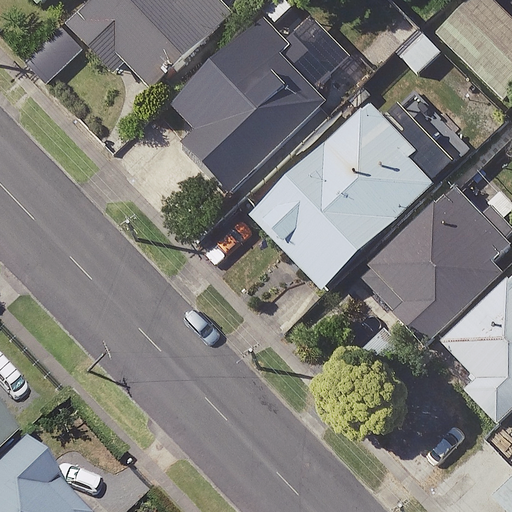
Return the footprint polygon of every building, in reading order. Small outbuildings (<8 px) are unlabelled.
[(84,0),(28,0),(40,12),(52,0),(66,0),(75,9),(84,0)] [(229,23),(205,0),(109,0),(74,37),(118,80),(128,70),(156,98),(229,23)] [(427,0),(390,0),(387,3),(417,34),(440,13),(427,0)] [(511,98),(511,27),(483,0),(475,0),(436,41),(505,106),(511,98)] [(334,81),(275,20),(175,115),(199,140),(184,154),(232,204),(326,114),(314,101),(334,81)] [(426,37),(401,65),(424,85),(449,57),(426,37)] [(444,184),(372,112),(256,228),(328,300),(444,184)] [(364,288),(426,353),(507,276),(493,261),(504,250),(457,200),(364,288)] [(511,287),(446,353),(480,388),(468,400),(501,433),(511,422),(511,287)] [(0,455),(10,446),(0,434),(0,455)] [(0,511),(76,511),(17,450),(0,466),(0,511)] [(511,511),(511,483),(496,500),(509,511),(511,511)]
